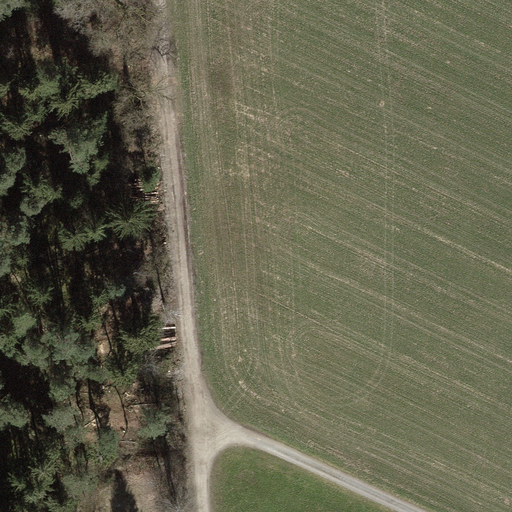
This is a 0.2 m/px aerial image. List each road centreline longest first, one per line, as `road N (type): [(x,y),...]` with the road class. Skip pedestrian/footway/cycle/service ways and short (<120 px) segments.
road 1 (track): [(156,0),(198,511)]
road 2 (track): [(189,407),(416,511)]
